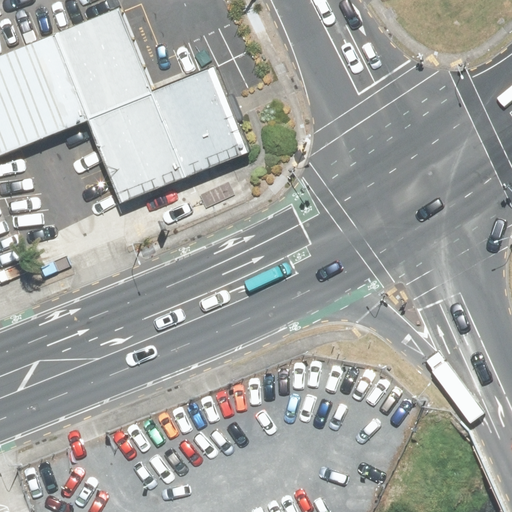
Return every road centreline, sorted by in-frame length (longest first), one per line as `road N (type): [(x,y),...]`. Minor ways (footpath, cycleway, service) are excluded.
road 1 (primary): [(0,348),(388,175)]
road 2 (primary): [(311,285),(151,365),(0,424)]
road 3 (primary): [(495,381),(311,285)]
road 4 (secondary): [(388,175),(306,0)]
road 5 (secondary): [(495,381),(416,232)]
road 6 (primary): [(388,175),(511,77)]
